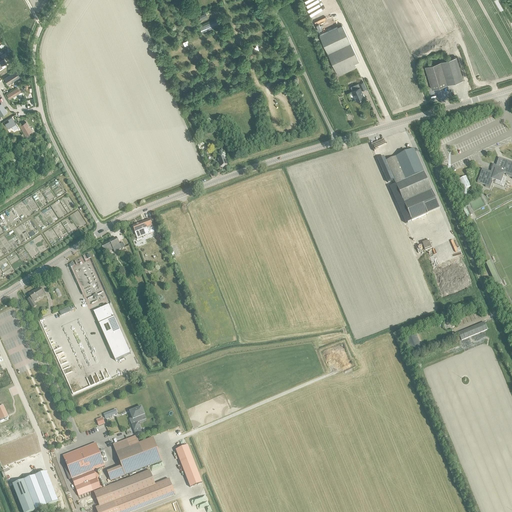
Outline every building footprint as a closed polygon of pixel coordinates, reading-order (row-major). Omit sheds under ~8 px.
[(201,27),(202,32),(208,29),(215,26),(213,22),(206,25),(201,27)] [(354,63),(359,61),(342,25),(319,35),(338,76),(356,68),(354,63)] [(425,66),(432,89),(463,80),(456,57),(425,66)] [(17,73),(5,80),(8,85),(20,78),(17,73)] [(352,90),(352,91),(357,101),(364,97),(361,90),(366,88),(363,82),(359,84),(359,83),(351,87),(352,90)] [(19,87),(6,94),(9,99),(22,91),(19,87)] [(9,121),(5,124),(7,128),(11,126),(14,130),(17,128),(18,127),(12,117),(8,120),(9,121)] [(26,122),(19,126),(25,135),(32,131),(26,122)] [(204,146),(206,150),(218,145),(217,144),(216,142),(204,146)] [(383,157),(377,159),(387,183),(394,180),(396,184),(390,187),(406,224),(412,221),(440,209),(414,149),(385,161),(383,157)] [(218,160),(221,168),(227,166),(224,158),(218,160)] [(482,169),(477,182),(485,185),(485,186),(490,188),(492,181),(490,180),(491,178),(496,180),(501,182),(504,174),(504,173),(506,173),(506,175),(505,175),(507,176),(511,177),(511,179),(511,162),(503,159),(498,158),(497,161),(495,166),(493,165),(490,172),(482,169)] [(466,176),(459,180),(463,190),(471,187),(466,176)] [(145,231),(152,229),(149,220),(142,222),(142,223),(132,226),(135,235),(145,231)] [(101,246),(104,252),(111,248),(111,249),(113,248),(115,252),(122,249),(119,244),(116,238),(101,246)] [(36,307),(33,301),(44,295),(40,288),(29,295),(31,298),(27,300),(32,309),(36,307)] [(109,305),(93,312),(99,325),(115,318),(109,305)] [(115,318),(99,325),(108,345),(123,338),(115,318)] [(458,333),(461,341),(487,330),(484,323),(458,333)] [(405,339),(410,353),(421,349),(416,335),(405,339)] [(123,338),(108,345),(115,361),(131,354),(123,338)] [(132,418),(129,419),(131,425),(134,431),(135,435),(142,433),(140,429),(138,423),(141,421),(140,417),(144,415),(141,408),(130,412),(132,418)] [(115,410),(103,414),(104,417),(105,419),(117,414),(116,413),(115,410)] [(121,468),(107,473),(111,482),(162,462),(153,438),(139,444),(137,438),(132,440),(134,446),(130,447),(127,440),(117,443),(120,451),(116,453),(121,468)] [(96,444),(63,457),(72,479),(78,497),(100,488),(101,490),(104,489),(98,477),(96,470),(105,466),(96,444)] [(187,446),(175,451),(190,488),(202,484),(187,446)] [(101,490),(94,493),(100,507),(96,509),(96,508),(95,508),(96,511),(129,511),(175,494),(175,495),(169,479),(169,480),(155,486),(149,471),(104,489),(101,490)] [(12,486),(22,511),(31,511),(57,502),(46,472),(12,485),(12,486)]
